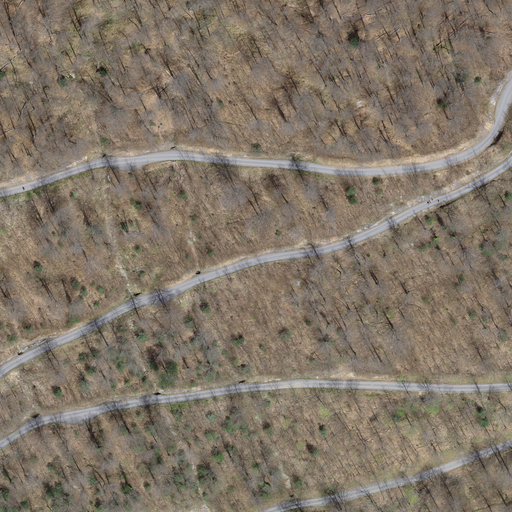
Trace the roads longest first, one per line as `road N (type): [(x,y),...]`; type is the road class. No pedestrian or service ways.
road 1 (unclassified): [(511,86),(482,146),(429,166),(328,171),(180,155),(97,163),(0,193)]
road 2 (unclassified): [(0,372),(139,301),(256,260),(341,245),(511,161)]
road 3 (unclassified): [(511,386),(283,384),(48,418),(0,445)]
road 4 (unclassified): [(272,511),(419,478),(511,442)]
